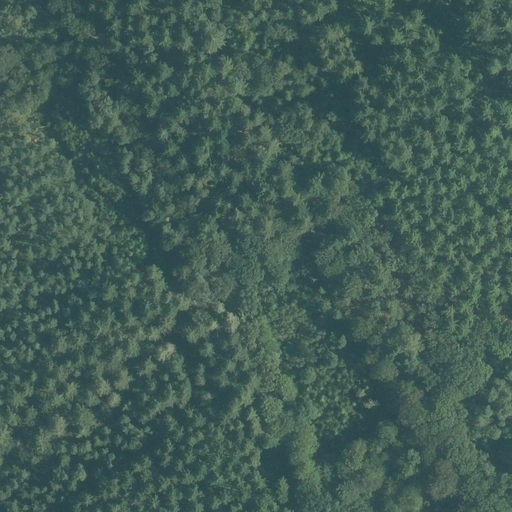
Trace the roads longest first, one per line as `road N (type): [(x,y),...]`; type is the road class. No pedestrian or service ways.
road 1 (track): [(0,441),(225,293),(496,82)]
road 2 (unclassified): [(309,511),(262,365),(67,0)]
road 3 (track): [(480,511),(417,394),(511,322)]
road 4 (track): [(0,131),(43,113),(97,185)]
road 5 (track): [(511,106),(442,0)]
